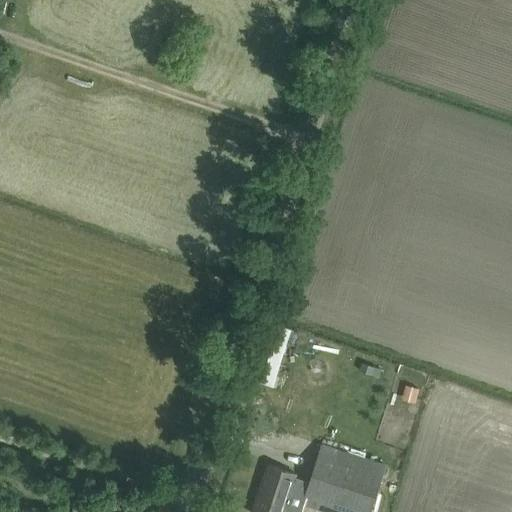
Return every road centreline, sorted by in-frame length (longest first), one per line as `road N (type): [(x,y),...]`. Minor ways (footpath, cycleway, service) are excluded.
road 1 (unclassified): [(187,511),(353,0)]
road 2 (track): [(190,505),(0,435)]
